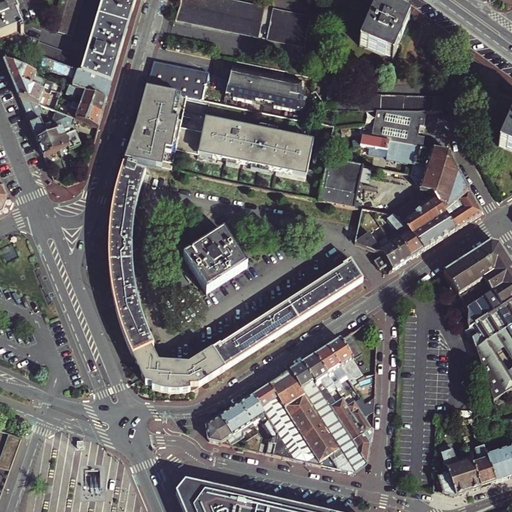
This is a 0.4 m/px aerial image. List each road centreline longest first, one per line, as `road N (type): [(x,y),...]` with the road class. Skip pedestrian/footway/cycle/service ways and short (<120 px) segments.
road 1 (primary): [(384,294),(211,402),(128,411)]
road 2 (residential): [(91,210),(155,0)]
road 3 (residential): [(37,212),(112,413)]
road 4 (residential): [(379,499),(384,294)]
road 5 (primary): [(201,456),(379,499)]
road 6 (primary): [(499,219),(384,294)]
road 7 (residential): [(128,411),(81,294)]
road 8 (residential): [(499,219),(467,166),(450,109)]
